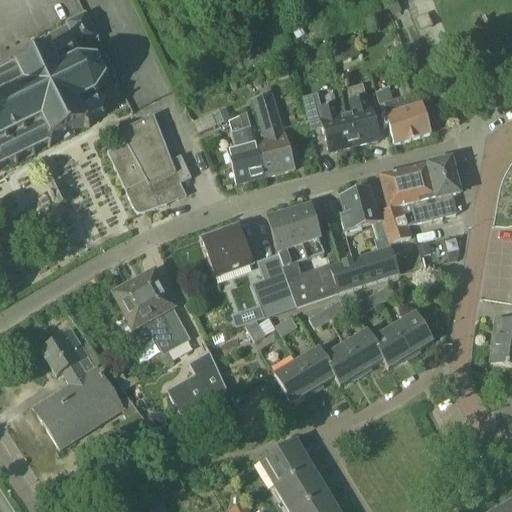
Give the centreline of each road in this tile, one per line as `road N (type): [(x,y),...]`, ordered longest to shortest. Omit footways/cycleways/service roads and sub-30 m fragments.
road 1 (residential): [(0,323),(109,260),(240,204),(430,155),(495,152)]
road 2 (residential): [(459,361),(320,439),(366,511)]
road 3 (residential): [(459,361),(495,152)]
